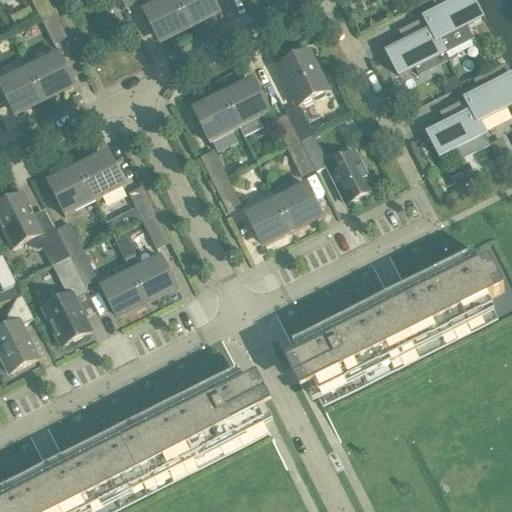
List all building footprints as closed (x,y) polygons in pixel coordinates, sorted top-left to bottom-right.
[(30,0),(40,19),(53,13),(46,0),(30,0)] [(120,0),(126,11),(139,4),(136,0),(120,0)] [(189,30),(173,0),(162,0),(163,2),(142,13),(151,30),(154,28),(162,44),(189,30)] [(208,1),(210,0),(173,0),(189,30),(216,17),(208,1)] [(473,42),(466,28),(481,21),(470,0),(438,0),(444,11),(425,21),(443,57),(444,57),(473,42)] [(54,47),(67,40),(53,13),(40,19),(54,47)] [(447,63),(444,57),(443,57),(425,21),(404,31),(411,44),(387,56),(398,78),(415,70),(418,77),(447,63)] [(64,74),(67,72),(58,55),(28,70),(44,103),(71,89),(64,74)] [(326,95),(329,94),(309,55),(278,70),(297,109),(286,114),(301,145),(314,138),(299,109),(312,102),(317,103),(324,100),(326,95)] [(477,125),(478,124),(511,107),(511,82),(504,67),(479,80),(485,93),(466,102),(477,125)] [(17,116),(44,103),(28,70),(0,83),(0,90),(6,103),(10,101),(17,116)] [(250,84),(223,98),(240,131),(245,141),(264,131),(259,121),(270,116),(261,98),(258,100),(250,84)] [(240,131),(223,98),(196,112),(204,127),(201,129),(209,146),(240,131)] [(490,148),(478,124),(477,125),(466,102),(445,113),(452,125),(428,137),(439,160),(456,151),(461,161),(488,148),(489,149),(490,148)] [(287,152),(300,145),(286,117),(274,124),(287,152)] [(339,163),(323,158),(313,138),(301,145),(316,175),(327,169),(346,207),(373,194),(354,156),(339,163)] [(301,179),(314,173),(300,145),(287,152),(301,179)] [(215,188),(228,182),(214,154),(201,161),(215,188)] [(116,170),(113,172),(105,157),(78,170),(95,203),(125,188),(116,170)] [(64,218),(95,203),(78,170),(51,184),(59,199),(56,201),(64,218)] [(229,216),(241,209),(228,182),(215,188),(229,216)] [(306,186),(294,192),(290,184),(271,194),(292,234),(319,221),(311,205),(314,204),(306,186)] [(142,224),(155,217),(142,190),(129,196),(142,224)] [(265,248),(292,234),(271,194),(254,203),(258,210),(245,217),(253,234),(257,232),(265,248)] [(70,260),(56,233),(54,229),(41,236),(22,198),(13,202),(10,201),(2,205),(1,209),(0,209),(0,227),(12,252),(26,245),(28,248),(39,252),(42,250),(52,269),(52,268),(70,260)] [(156,251),(169,245),(155,217),(142,224),(156,251)] [(70,260),(83,254),(69,226),(56,233),(70,260)] [(125,237),(115,242),(125,263),(134,259),(136,258),(125,237)] [(70,260),(84,287),(97,281),(83,254),(70,260)] [(2,258),(0,258),(0,287),(3,293),(16,286),(2,258)] [(130,273),(147,306),(174,293),(166,277),(169,276),(160,258),(139,269),(134,259),(125,263),(130,273)] [(87,294),(84,287),(70,260),(52,268),(67,298),(60,301),(61,303),(42,312),(60,347),(72,341),(73,343),(91,334),(74,300),(87,294)] [(489,263),(473,272),(467,261),(292,349),(322,409),(323,409),(498,321),(488,302),(504,294),(489,263)] [(120,320),(147,306),(130,273),(100,289),(108,306),(112,304),(120,320)] [(21,328),(34,322),(22,298),(16,301),(5,324),(9,331),(0,335),(0,356),(9,375),(38,361),(21,328)] [(0,511),(116,511),(269,435),(240,376),(0,496),(0,511)]
